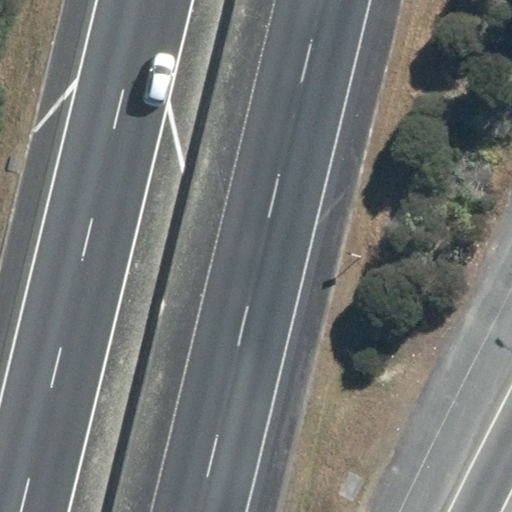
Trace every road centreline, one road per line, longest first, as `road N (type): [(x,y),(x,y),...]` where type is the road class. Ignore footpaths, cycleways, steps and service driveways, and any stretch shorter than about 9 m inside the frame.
road 1 (motorway): [(326,0),(200,511)]
road 2 (motorway): [(19,511),(144,0)]
road 3 (motorway): [(511,391),(446,511)]
